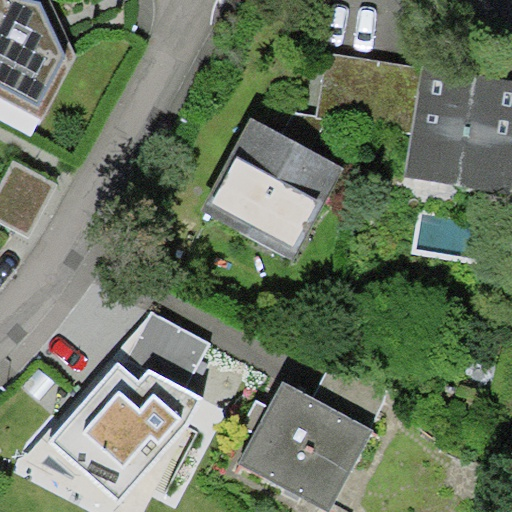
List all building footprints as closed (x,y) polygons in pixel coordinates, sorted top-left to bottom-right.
[(26,50),(0,38),(0,173),(11,178),(50,92),(15,76),(26,50)] [(256,125),(209,217),(299,268),(345,171),(312,153),(323,123),(391,135),(400,66),(330,54),(316,116),(293,114),(282,136),(256,125)] [(511,83),(430,72),(413,181),(511,196),(511,83)] [(121,370),(57,446),(125,508),(184,432),(164,406),(176,391),(187,396),(212,342),(152,315),(128,364),(149,371),(139,387),(121,370)] [(314,398),(292,386),(246,471),(323,511),(344,511),(380,434),(370,428),(389,378),(336,355),(314,398)]
